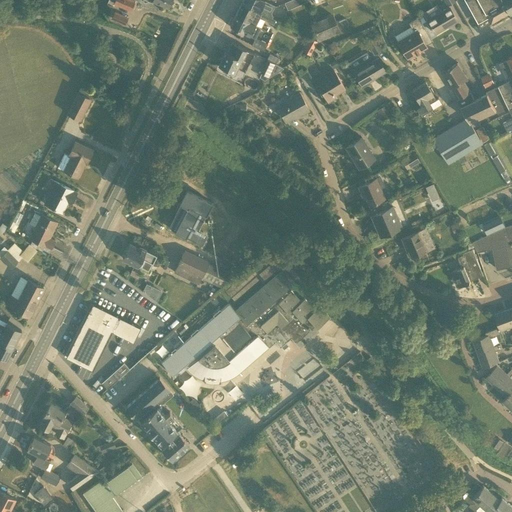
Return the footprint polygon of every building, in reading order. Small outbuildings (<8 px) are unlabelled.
[(114,0),(113,3),(130,10),(134,0),(133,0),(114,0)] [(269,16),(275,6),(263,0),(242,0),(241,3),(255,9),(269,16)] [(511,0),(464,0),(477,23),(487,17),(490,23),(503,16),(500,12),(506,8),(508,12),(508,13),(509,13),(511,11),(511,0)] [(255,9),(241,3),(235,15),(248,21),(256,25),(260,18),(273,24),(276,20),(269,17),(269,16),(255,9)] [(435,34),(457,21),(449,7),(427,20),(435,34)] [(124,24),(127,17),(116,13),(113,19),(124,24)] [(317,40),(340,30),(332,13),(310,23),(317,40)] [(261,27),(256,25),(248,21),(235,15),(230,26),(243,33),(244,32),(255,38),(261,27)] [(407,58),(427,47),(421,38),(428,34),(418,17),(408,23),(414,31),(397,41),(407,58)] [(310,54),(317,41),(308,36),(301,49),(310,54)] [(367,41),(374,54),(382,50),(374,37),(367,41)] [(242,77),(254,53),(232,42),(232,43),(239,46),(234,55),(225,51),(222,58),(220,58),(218,62),(219,64),(218,65),(242,77)] [(269,54),(267,59),(277,64),(280,59),(269,54)] [(501,63),(508,77),(511,74),(511,56),(507,58),(508,59),(501,63)] [(380,62),(378,58),(372,61),(370,58),(353,68),(362,84),(366,82),(385,71),(380,62)] [(336,59),(329,63),(332,69),(340,64),(336,59)] [(467,93),(461,83),(467,79),(458,63),(445,70),(461,97),(457,99),(467,117),(470,122),(474,129),(481,125),(478,119),(496,110),(487,93),(475,100),(470,92),(467,93)] [(334,95),(345,88),(335,72),(315,84),(319,91),(321,90),(328,102),(336,97),(334,95)] [(487,89),(495,85),(490,74),(482,78),(487,89)] [(511,79),(498,87),(497,86),(486,91),(487,93),(496,110),(499,114),(508,109),(509,110),(511,108),(511,79)] [(436,100),(425,82),(412,90),(421,105),(417,108),(421,116),(433,109),(430,103),(436,100)] [(80,120),(91,98),(79,92),(67,114),(71,115),(80,120)] [(300,115),(309,110),(300,93),(277,106),(285,121),(299,113),(300,115)] [(246,104),(235,104),(235,113),(246,112),(246,104)] [(380,116),(390,111),(387,106),(377,110),(380,116)] [(388,125),(379,130),(385,141),(390,139),(394,146),(406,138),(392,115),(385,119),(388,125)] [(483,143),(474,129),(470,122),(467,117),(433,138),(449,164),(483,143)] [(511,118),(503,123),(508,131),(511,129),(511,118)] [(487,133),(480,137),(483,142),(489,138),(487,133)] [(359,168),(374,158),(361,137),(346,147),(359,168)] [(407,140),(402,143),(406,151),(411,148),(407,140)] [(84,168),(93,150),(75,141),(68,154),(65,152),(58,166),(64,170),(78,177),(82,167),(84,168)] [(489,142),(484,145),(490,156),(495,153),(489,142)] [(406,168),(420,162),(414,150),(400,157),(406,168)] [(494,159),(502,173),(507,171),(498,157),(494,159)] [(369,204),(385,198),(377,178),(359,185),(362,194),(365,193),(369,204)] [(70,196),(74,198),(77,192),(57,182),(46,204),(62,212),(70,196)] [(433,183),(426,186),(429,193),(436,190),(433,183)] [(183,205),(171,229),(196,242),(200,232),(196,230),(200,223),(194,220),(198,212),(205,215),(212,202),(186,189),(178,203),(183,205)] [(380,236),(401,227),(393,206),(371,215),(380,236)] [(51,247),(55,240),(49,237),(57,222),(41,213),(29,237),(45,245),(46,245),(51,247)] [(501,216),(482,224),(487,235),(505,226),(501,216)] [(458,222),(451,225),(454,233),(462,229),(458,222)] [(511,224),(506,227),(473,242),(477,251),(493,248),(495,259),(497,269),(511,265),(511,224)] [(427,250),(419,231),(402,238),(407,250),(408,249),(411,257),(427,250)] [(29,243),(20,255),(27,261),(37,250),(29,243)] [(139,249),(129,244),(126,251),(124,251),(122,254),(123,256),(122,258),(138,266),(142,258),(152,263),(156,255),(140,247),(139,249)] [(7,250),(0,257),(11,268),(18,261),(7,250)] [(218,267),(209,263),(185,250),(177,266),(188,272),(186,277),(198,284),(202,278),(220,287),(234,274),(238,267),(221,259),(218,267)] [(459,286),(471,281),(471,280),(477,278),(474,271),(481,268),(473,250),(462,254),(466,262),(463,263),(464,266),(452,271),(454,275),(453,277),(452,278),(452,280),(454,281),(455,282),(457,282),(459,286)] [(288,293),(285,290),(291,285),(280,272),(235,311),(229,303),(221,310),(220,309),(213,315),(214,316),(198,330),(197,328),(190,334),(192,336),(176,349),(175,348),(168,354),(169,355),(161,362),(172,375),(185,364),(188,367),(186,368),(188,370),(193,374),(198,377),(204,380),(204,381),(203,381),(207,382),(210,383),(210,380),(214,381),(214,383),(221,383),(221,382),(220,382),(221,381),(227,379),(234,376),(239,372),(242,375),(235,367),(238,364),(241,368),(244,365),(245,367),(275,341),(280,347),(291,338),(294,342),(295,341),(299,346),(310,337),(304,330),(307,327),(310,330),(315,326),(317,328),(330,317),(320,306),(314,310),(304,298),(301,302),(291,291),(288,293)] [(19,298),(11,295),(6,305),(28,316),(43,287),(28,280),(19,298)] [(146,283),(142,291),(148,296),(153,287),(146,283)] [(147,302),(145,305),(174,328),(180,319),(153,299),(149,304),(147,302)] [(133,342),(140,327),(92,304),(65,357),(92,371),(112,332),(133,342)] [(499,327),(501,331),(511,326),(511,322),(507,310),(495,315),(499,327)] [(4,326),(0,323),(0,340),(12,347),(21,330),(6,322),(4,326)] [(494,346),(491,337),(502,333),(501,331),(499,327),(485,332),(487,335),(473,340),(478,354),(501,346),(501,344),(494,346)] [(0,355),(6,359),(12,347),(0,340),(0,355)] [(498,365),(497,362),(499,361),(495,351),(502,348),(501,346),(478,354),(483,367),(490,365),(492,371),(498,365)] [(370,356),(365,360),(370,367),(375,364),(370,356)] [(118,379),(130,369),(124,362),(112,373),(118,379)] [(496,387),(507,374),(498,365),(492,371),(486,377),(496,387)] [(506,397),(511,391),(511,378),(510,376),(511,374),(511,368),(507,374),(496,387),(506,397)] [(107,389),(118,379),(112,373),(102,383),(107,389)] [(169,411),(165,415),(157,407),(173,393),(159,377),(125,407),(136,419),(138,417),(148,430),(152,434),(160,444),(161,444),(163,447),(161,448),(172,460),(189,445),(179,434),(180,433),(177,429),(182,425),(169,411)] [(511,408),(511,406),(511,391),(506,397),(503,400),(511,408)] [(82,414),(88,408),(76,397),(70,403),(82,414)] [(66,432),(69,425),(60,421),(65,410),(51,403),(44,416),(40,426),(48,430),(50,424),(58,428),(56,433),(63,437),(66,432)] [(217,424),(228,415),(224,411),(213,420),(217,424)] [(511,427),(493,415),(489,422),(509,434),(511,429),(511,427)] [(69,447),(73,439),(68,436),(63,444),(69,447)] [(44,459),(51,446),(34,437),(28,449),(37,454),(33,463),(45,469),(48,461),(44,459)] [(499,438),(493,446),(498,449),(503,441),(499,438)] [(103,445),(100,446),(102,452),(106,451),(115,447),(113,441),(103,445)] [(72,489),(99,470),(74,453),(66,464),(80,474),(68,482),(72,489)] [(141,476),(132,464),(128,467),(128,466),(104,484),(101,480),(84,492),(97,511),(122,511),(111,495),(115,492),(116,494),(141,476)] [(56,485),(61,476),(45,468),(40,478),(56,485)] [(44,506),(54,498),(42,485),(33,492),(44,506)] [(480,505),(491,492),(483,485),(475,494),(471,490),(464,498),(470,504),(474,504),(476,501),(480,505)] [(0,511),(8,511),(15,498),(0,490),(0,511)] [(499,500),(491,492),(480,505),(488,511),(490,510),(499,500)] [(492,511),(502,511),(509,504),(501,497),(499,500),(490,510),(492,511)]
